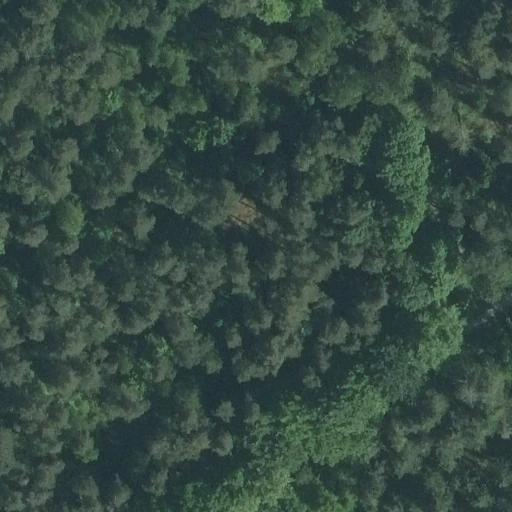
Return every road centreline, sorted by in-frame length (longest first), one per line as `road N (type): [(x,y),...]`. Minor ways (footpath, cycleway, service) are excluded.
road 1 (track): [(119,511),(498,315)]
road 2 (unknown): [(325,0),(498,315)]
